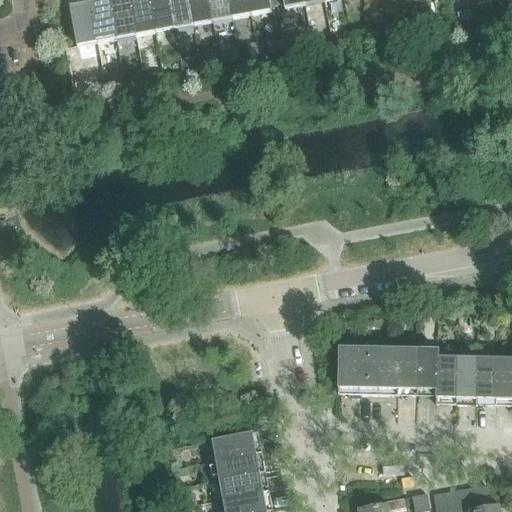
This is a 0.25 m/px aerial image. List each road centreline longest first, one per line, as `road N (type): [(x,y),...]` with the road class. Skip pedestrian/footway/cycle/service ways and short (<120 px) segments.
road 1 (tertiary): [(0,346),(276,298)]
road 2 (tertiary): [(276,298),(511,255)]
road 3 (residential): [(511,446),(305,447)]
road 4 (residential): [(305,447),(276,298)]
